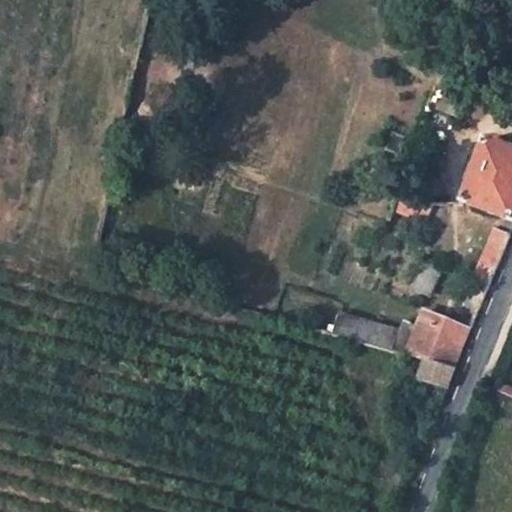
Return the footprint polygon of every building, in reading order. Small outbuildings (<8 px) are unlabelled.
[(428,111),(461,123),(470,98),(437,86),(428,111)] [(511,150),(488,142),(465,204),(511,221),(511,150)] [(434,206),(400,192),(393,211),(426,223),(434,206)] [(511,236),(494,229),(472,283),(473,284),(462,309),(478,316),(511,236)] [(444,265),(428,259),(414,290),(426,295),(432,293),(444,265)] [(472,332),(426,313),(407,356),(426,362),(456,370),(472,332)] [(391,352),(396,332),(340,316),(334,336),(391,352)] [(419,382),(448,390),(456,370),(426,362),(419,382)]
